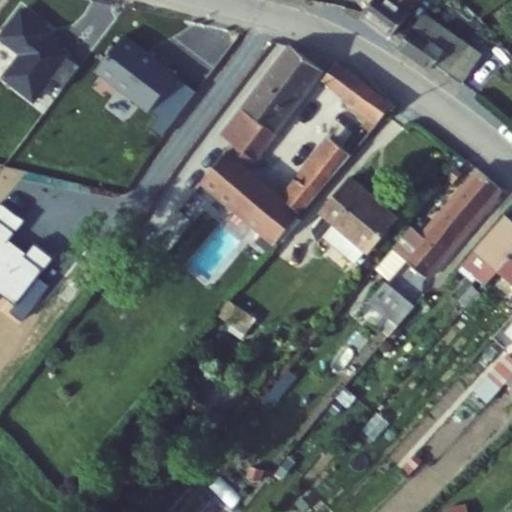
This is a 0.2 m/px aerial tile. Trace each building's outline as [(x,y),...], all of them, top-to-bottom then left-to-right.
[(360,0),(352,11),(385,32),(404,6),(400,2),(402,0),(360,0)] [(45,28),(21,10),(0,36),(0,38),(20,55),(2,78),(32,102),(49,80),(61,90),(79,68),(67,58),(69,56),(41,34),(45,28)] [(427,25),(411,14),(408,16),(391,44),(392,47),(422,70),(426,65),(452,85),(471,60),(459,50),(460,47),(447,36),(437,47),(421,35),(427,25)] [(175,79),(123,37),(96,71),(148,112),(175,79)] [(196,190),(274,250),(352,163),(332,146),(279,206),(240,176),(321,84),(290,57),(217,142),(228,152),(196,190)] [(338,75),(323,93),(331,99),(348,81),(338,75)] [(348,81),(331,99),(340,107),(358,87),(348,81)] [(358,87),(340,107),(364,126),(358,132),(369,143),(395,115),(358,87)] [(480,181),(404,267),(425,285),(501,199),(480,181)] [(349,189),(322,220),(335,231),(325,242),(356,268),(392,227),(349,189)] [(511,244),(498,231),(455,278),(475,297),(486,285),(511,256),(511,244)] [(511,299),(511,256),(486,285),(507,305),(511,299)] [(411,313),(381,286),(364,305),(394,332),(411,313)] [(475,389),(487,401),(501,386),(508,379),(495,367),(475,389)] [(511,373),(508,379),(501,386),(511,396),(511,373)]
